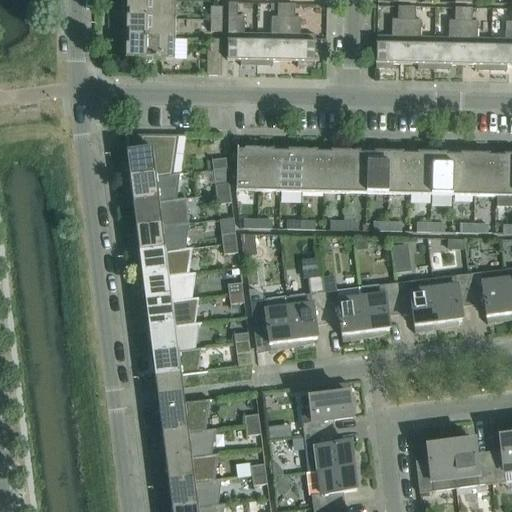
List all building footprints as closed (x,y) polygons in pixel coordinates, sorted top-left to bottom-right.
[(175,20),(175,0),(171,0),(126,0),(126,12),(129,12),(128,18),(128,19),(175,20)] [(256,68),(256,35),(243,35),(243,17),(237,17),(237,4),(228,4),(227,62),(240,62),(240,68),(256,68)] [(285,63),(286,5),(277,5),(277,18),(271,18),(271,35),(256,35),(256,68),(272,68),(273,63),(285,63)] [(314,69),(315,36),(300,36),(300,19),(294,19),(295,5),(286,5),(285,63),(297,63),(297,69),(314,69)] [(511,67),(511,7),(511,8),(511,23),(505,23),(505,40),(491,40),(490,73),(506,73),(507,68),(511,67)] [(222,21),(222,8),(211,8),(210,21),(222,21)] [(404,66),(405,8),(398,8),(398,21),(392,21),(391,38),(376,38),(376,70),(393,71),(393,65),(404,66)] [(433,72),(433,39),(420,39),(421,21),(415,21),(415,8),(405,8),(404,66),(417,66),(417,71),(433,72)] [(462,67),(463,9),(455,9),(454,22),(448,22),(448,39),(433,39),(433,72),(450,72),(450,67),(462,67)] [(490,73),(491,40),(477,40),(478,23),(472,22),(472,9),(463,9),(462,67),(474,67),(474,72),(490,73)] [(174,40),(175,20),(128,19),(128,18),(126,18),(125,32),(128,32),(128,39),(174,40)] [(222,33),(222,21),(210,21),(210,33),(222,33)] [(174,61),(174,40),(128,39),(128,46),(125,46),(125,60),(141,60),(141,63),(151,63),(151,61),(174,61)] [(221,77),(221,40),(210,40),(209,52),(206,52),(206,76),(221,77)] [(170,176),(175,138),(185,139),(185,137),(124,137),(124,138),(127,138),(127,139),(127,141),(128,141),(129,152),(126,153),(129,178),(146,176),(147,180),(182,175),(170,176)] [(258,193),(259,150),(244,150),(244,152),(238,152),(238,149),(237,149),(235,193),(258,193)] [(280,193),(280,153),(273,153),(274,151),(259,150),(258,193),(280,193)] [(301,194),(302,151),(287,151),(287,153),(280,153),(280,193),(301,194)] [(323,194),(324,154),(317,154),(317,152),(302,151),(301,194),(323,194)] [(344,195),(345,152),(331,152),(331,154),(324,154),(323,194),(344,195)] [(366,195),(367,155),(360,155),(360,153),(345,152),(344,195),(366,195)] [(388,196),(388,153),(374,153),(374,155),(367,155),(366,195),(388,196)] [(409,196),(410,156),(403,156),(403,153),(388,153),(388,196),(409,196)] [(431,197),(432,154),(417,154),(417,156),(410,156),(409,196),(431,197)] [(452,197),(453,157),(446,157),(446,154),(432,154),(431,197),(452,197)] [(474,198),(475,155),(460,155),(460,157),(453,157),(452,197),(474,198)] [(496,198),(496,158),(489,158),(489,155),(475,155),(474,198),(496,198)] [(511,198),(511,155),(503,156),(503,158),(496,158),(496,198),(511,198)] [(227,170),(225,160),(211,162),(213,172),(227,170)] [(173,201),(176,177),(182,176),(182,175),(147,180),(146,176),(129,178),(132,203),(149,201),(150,205),(185,200),(173,201)] [(230,195),(228,185),(214,187),(216,197),(230,195)] [(231,205),(230,195),(216,197),(217,207),(231,205)] [(176,226),(180,202),(185,201),(185,200),(150,205),(149,201),(132,203),(135,228),(152,226),(153,230),(188,225),(176,226)] [(257,230),(257,221),(244,220),(243,230),(257,230)] [(271,230),(272,221),(257,221),(257,230),(271,230)] [(300,231),(301,222),(287,221),(287,230),(300,231)] [(314,231),(314,222),(301,222),(300,231),(314,231)] [(344,232),(344,223),(330,222),(330,231),(344,232)] [(358,232),(358,223),(344,223),(344,232),(358,232)] [(387,233),(387,223),(373,223),(373,232),(387,233)] [(401,233),(401,224),(387,223),(387,233),(401,233)] [(430,234),(430,224),(417,224),(416,233),(430,234)] [(444,234),(444,225),(430,224),(430,234),(444,234)] [(183,251),(186,226),(188,226),(188,225),(153,230),(152,226),(135,228),(139,253),(156,251),(156,255),(191,250),(183,251)] [(473,235),(473,225),(460,225),(459,234),(473,235)] [(487,235),(487,226),(473,225),(473,235),(487,235)] [(511,235),(511,226),(503,226),(502,235),(511,235)] [(236,245),(235,235),(221,236),(222,247),(236,245)] [(248,261),(263,260),(262,241),(247,242),(248,261)] [(237,255),(236,245),(222,247),(223,256),(237,255)] [(186,276),(189,251),(192,251),(191,250),(156,255),(156,251),(139,253),(142,278),(159,276),(159,280),(195,275),(186,276)] [(417,277),(416,251),(401,252),(403,278),(417,277)] [(511,270),(504,271),(503,271),(505,281),(510,321),(511,320),(511,270)] [(503,271),(468,276),(471,302),(483,300),(487,326),(510,321),(505,281),(503,271)] [(189,301),(192,276),(195,276),(195,275),(159,280),(159,276),(142,278),(145,303),(162,301),(162,305),(198,300),(189,301)] [(468,276),(432,280),(434,290),(433,291),(438,330),(456,326),(456,323),(461,323),(459,303),(471,302),(468,276)] [(309,296),(287,299),(293,348),(311,345),(311,342),(316,341),(314,322),(326,320),(323,294),(321,279),(307,280),(309,296)] [(409,283),(395,285),(399,311),(411,310),(414,335),(438,330),(433,291),(434,290),(432,280),(432,281),(409,283)] [(242,295),(241,285),(227,287),(228,297),(242,295)] [(395,285),(359,290),(365,339),(383,335),(383,333),(389,332),(386,313),(399,311),(395,285)] [(337,293),(323,294),(326,320),(339,319),(342,344),(365,339),(359,290),(337,293)] [(255,291),(248,292),(250,304),(253,330),(266,328),(269,354),(293,348),(287,299),(264,302),(264,297),(255,291)] [(244,305),(242,295),(228,297),(230,307),(244,305)] [(192,326),(195,301),(198,301),(198,300),(162,305),(162,301),(145,303),(148,328),(165,326),(166,330),(201,325),(192,326)] [(192,351),(195,327),(201,326),(201,325),(166,330),(165,326),(148,328),(151,353),(168,351),(169,355),(204,350),(192,351)] [(249,345),(247,335),(233,336),(235,347),(249,345)] [(250,355),(249,345),(235,347),(236,356),(250,355)] [(195,374),(198,352),(204,351),(204,350),(169,355),(168,351),(151,353),(155,380),(180,377),(207,374),(207,372),(195,374)] [(182,391),(180,377),(155,380),(156,394),(162,434),(187,431),(187,435),(214,432),(214,431),(202,432),(206,403),(211,402),(211,401),(184,405),(182,391)] [(310,411),(300,412),(302,424),(303,438),(329,435),(328,423),(352,420),(351,415),(354,414),(353,395),(350,395),(349,385),(307,390),(310,411)] [(259,426),(258,416),(244,418),(245,428),(259,426)] [(260,436),(259,426),(245,428),(246,438),(260,436)] [(209,457),(212,432),(215,432),(214,432),(187,435),(187,431),(162,434),(165,459),(190,456),(190,460),(218,457),(218,456),(209,457)] [(511,483),(511,432),(498,433),(501,458),(489,460),(492,486),(511,483)] [(329,435),(303,438),(305,452),(308,474),(318,473),(357,468),(356,444),(331,447),(329,435)] [(492,486),(489,460),(476,461),(474,442),(468,443),(468,440),(450,441),(454,480),(477,477),(478,487),(492,486)] [(454,480),(450,441),(425,442),(429,467),(416,469),(419,495),(433,493),(432,483),(454,480)] [(212,482),(215,457),(218,457),(190,460),(190,456),(165,459),(168,484),(193,481),(193,485),(221,482),(221,481),(212,482)] [(265,476),(264,466),(250,468),(251,478),(265,476)] [(308,474),(306,475),(308,495),(311,497),(312,511),(339,507),(337,495),(356,492),(355,487),(358,487),(357,468),(318,473),(308,474)] [(267,486),(265,476),(251,478),(253,488),(267,486)] [(215,507),(218,482),(221,482),(193,485),(193,481),(168,484),(171,509),(196,506),(196,510),(224,507),(224,506),(215,507)]
